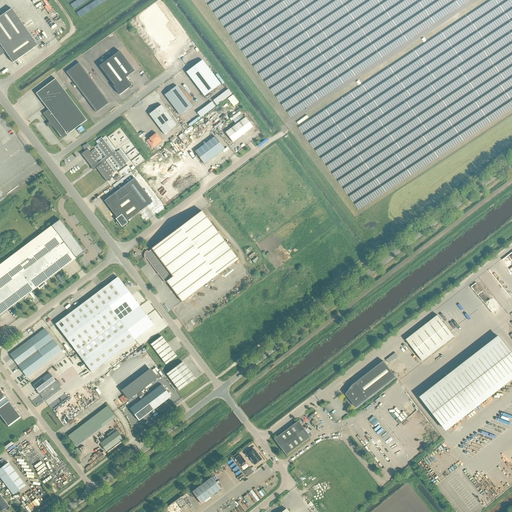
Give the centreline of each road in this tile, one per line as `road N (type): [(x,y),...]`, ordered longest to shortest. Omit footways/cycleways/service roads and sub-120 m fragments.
road 1 (tertiary): [(220,389),(511,163)]
road 2 (unknown): [(316,397),(334,423),(377,411),(402,446),(399,457),(391,463),(358,427)]
road 3 (unclassified): [(118,253),(265,139)]
road 4 (unclassified): [(220,389),(118,253)]
road 5 (tertiary): [(91,487),(220,389)]
road 6 (unclassified): [(91,487),(0,366)]
road 7 (unclassified): [(0,342),(118,253)]
road 8 (unclassified): [(47,162),(147,89)]
road 9 (unclassified): [(245,422),(286,473),(286,483),(251,511)]
